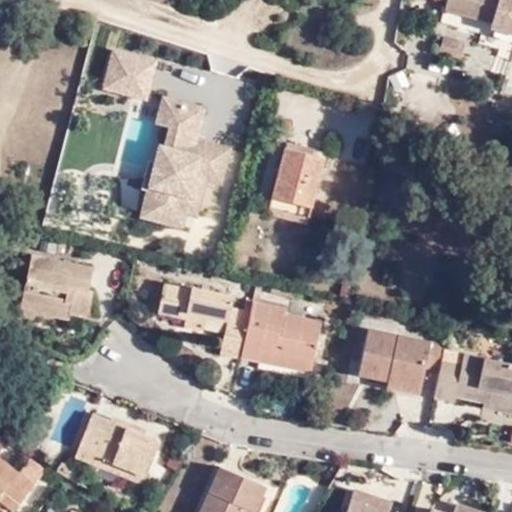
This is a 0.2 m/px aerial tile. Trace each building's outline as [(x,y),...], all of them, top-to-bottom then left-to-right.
[(463,0),(446,4),(443,12),(488,27),(487,32),(492,34),(490,40),(509,46),(511,40),(511,1),(507,0),(463,0)] [(459,47),(440,42),(437,55),(455,61),(459,47)] [(108,47),(98,87),(147,99),(157,59),(108,47)] [(205,109),(166,99),(159,122),(172,126),(166,148),(161,147),(143,217),(183,227),(187,213),(197,216),(206,180),(223,185),(232,149),(197,140),(205,109)] [(284,149),(322,158),(324,152),(285,142),(284,149)] [(272,195),(311,206),(322,158),(284,149),(272,195)] [(308,217),(311,206),(272,195),(270,205),(308,217)] [(249,251),(235,248),(232,264),(245,267),(249,251)] [(66,309),(65,312),(83,316),(88,290),(84,289),(88,268),(27,254),(17,298),(66,309)] [(344,305),(347,294),(315,287),(312,298),(344,305)] [(204,319),(226,324),(228,313),(231,301),(190,293),(190,295),(162,289),(156,316),(176,321),(177,320),(178,314),(186,316),(184,322),(182,330),(201,334),(204,319)] [(63,320),(65,312),(66,309),(17,298),(15,309),(63,320)] [(283,313),(250,306),(247,318),(243,335),(237,363),(255,367),(257,356),(308,367),(318,328),(280,321),(283,313)] [(225,331),(243,335),(247,318),(228,313),(226,324),(225,331)] [(177,320),(184,322),(186,316),(178,314),(177,320)] [(217,358),(237,363),(243,335),(225,331),(223,330),(217,358)] [(422,371),(427,346),(366,331),(355,378),(385,385),(386,380),(418,388),(422,371)] [(438,367),(442,350),(427,346),(422,371),(437,374),(438,367)] [(257,356),(255,367),(306,379),(308,367),(257,356)] [(458,371),(438,367),(437,374),(431,401),(451,406),(452,400),(481,406),(511,412),(511,369),(461,359),(458,371)] [(386,380),(385,385),(384,388),(416,396),(418,388),(386,380)] [(511,418),(511,412),(481,406),(480,412),(511,418)] [(99,461),(143,477),(156,442),(87,416),(72,456),(97,466),(99,461)] [(28,429),(18,440),(27,447),(36,437),(28,429)] [(24,472),(0,450),(0,503),(11,511),(18,511),(48,474),(30,464),(24,472)] [(34,459),(30,464),(48,474),(50,472),(34,459)] [(140,483),(143,477),(99,461),(97,466),(140,483)] [(244,511),(246,509),(251,511),(263,486),(217,465),(195,511),(244,511)] [(380,511),(374,510),(378,500),(352,491),(344,511),(380,511)] [(374,510),(380,511),(386,511),(390,504),(378,500),(374,510)]
